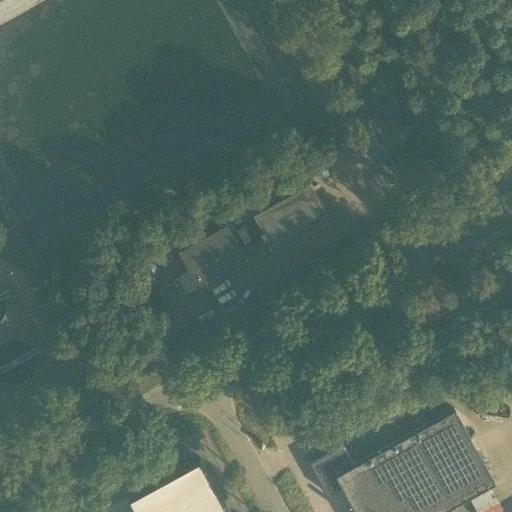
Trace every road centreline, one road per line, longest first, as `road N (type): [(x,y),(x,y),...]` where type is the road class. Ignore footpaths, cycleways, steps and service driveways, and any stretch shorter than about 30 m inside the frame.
road 1 (unclassified): [(0,492),(204,382)]
road 2 (unclassified): [(306,324),(492,311),(511,293)]
road 3 (unclassified): [(306,324),(474,228)]
road 4 (unclassified): [(277,511),(204,382)]
